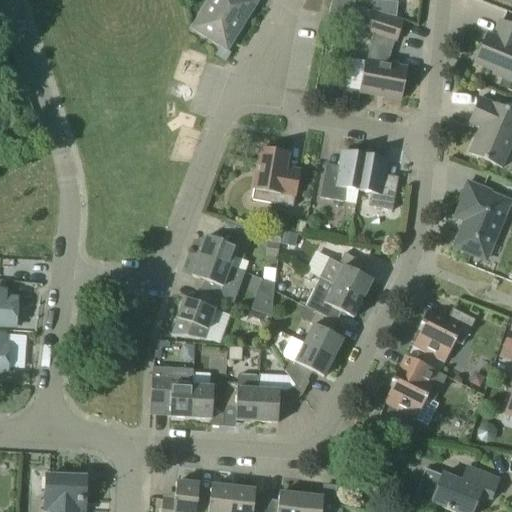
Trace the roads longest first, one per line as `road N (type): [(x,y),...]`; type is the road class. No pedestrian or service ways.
road 1 (residential): [(129,452),(276,455),(316,436),(395,302),(407,264),(419,146)]
road 2 (residential): [(59,285),(144,290),(155,281),(238,83),(289,0)]
road 3 (residential): [(59,285),(63,167),(3,0)]
road 4 (residential): [(42,433),(59,285)]
road 5 (residential): [(419,146),(431,0)]
